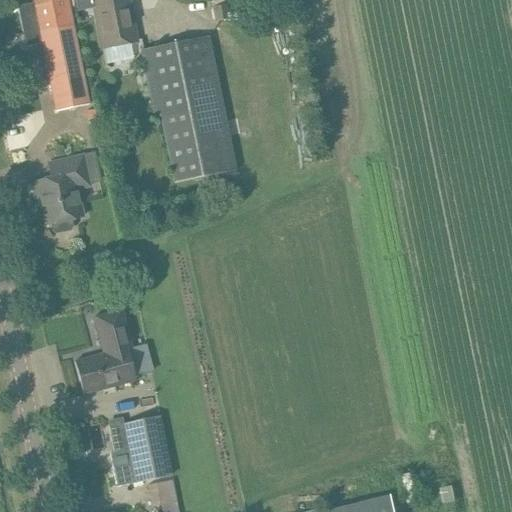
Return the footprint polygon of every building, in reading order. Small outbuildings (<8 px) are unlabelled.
[(66,0),(33,0),(35,8),(52,4),(54,14),(70,11),(70,10),(69,10),(66,0)] [(74,0),(77,11),(95,7),(104,49),(138,42),(128,0),(74,0)] [(35,8),(34,9),(37,24),(38,31),(40,30),(40,32),(51,87),(68,83),(73,107),(90,104),(73,25),(70,11),(54,14),(52,4),(35,8)] [(227,5),(213,7),(215,21),(229,18),(227,5)] [(26,26),(21,27),(23,36),(31,34),(30,33),(31,33),(33,32),(31,25),(26,26)] [(208,37),(141,51),(154,117),(159,117),(173,184),(230,172),(235,171),(208,37)] [(44,197),(39,198),(45,226),(51,225),(51,226),(53,232),(54,233),(56,234),(70,231),(72,227),(70,220),(76,219),(76,218),(82,217),(73,176),(87,173),(83,156),(48,164),(51,180),(40,182),(41,182),(44,197)] [(127,295),(115,298),(117,308),(130,304),(127,295)] [(93,318),(103,355),(75,362),(84,396),(135,382),(134,377),(150,373),(143,345),(132,348),(122,310),(93,318)] [(144,420),(122,424),(134,484),(156,480),(171,477),(158,417),(144,420)] [(157,484),(147,486),(152,508),(162,505),(176,503),(171,481),(157,484)] [(177,511),(176,503),(162,505),(162,511),(177,511)]
